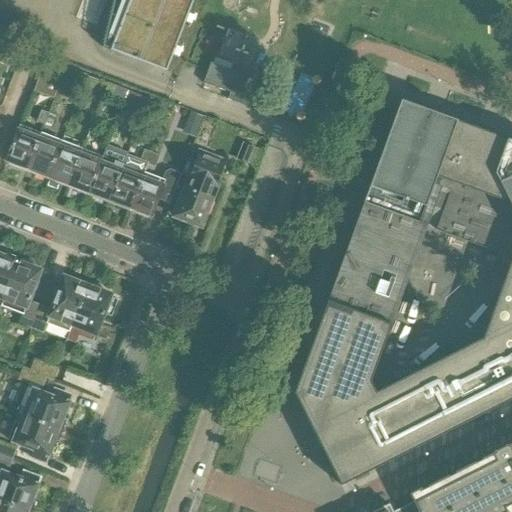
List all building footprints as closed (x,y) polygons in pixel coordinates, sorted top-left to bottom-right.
[(113,0),(101,48),(110,51),(166,72),(178,41),(180,33),(189,11),(192,0),(113,0)] [(0,36),(9,12),(0,8),(0,36)] [(9,12),(0,36),(0,42),(10,47),(21,17),(9,12)] [(211,63),(203,83),(223,91),(231,70),(211,63)] [(89,76),(68,68),(63,81),(84,89),(89,76)] [(34,91),(53,99),(60,82),(40,74),(34,91)] [(100,80),(89,76),(84,89),(81,95),(87,97),(100,80)] [(254,88),(244,84),(235,81),(230,93),(228,100),(247,107),(254,88)] [(128,91),(128,92),(120,112),(141,120),(148,99),(128,91)] [(341,486),(511,399),(511,141),(401,100),(294,394),(341,486)] [(160,107),(169,110),(171,104),(162,101),(160,107)] [(196,134),(203,114),(190,110),(183,130),(196,134)] [(37,122),(44,125),(49,114),(41,111),(37,122)] [(49,114),(44,125),(52,128),(56,117),(49,114)] [(21,166),(28,169),(41,134),(24,127),(20,126),(6,161),(8,161),(9,165),(18,168),(21,166)] [(78,138),(85,141),(89,129),(82,126),(78,138)] [(88,192),(89,192),(102,157),(89,152),(97,132),(89,129),(85,141),(82,149),(68,184),(76,187),(76,190),(85,194),(88,192)] [(47,176),(48,176),(61,141),(41,134),(28,169),(34,171),(35,175),(44,178),(47,176)] [(62,182),(68,184),(82,149),(61,141),(48,176),(49,177),(50,180),(59,184),(62,182)] [(237,160),(245,163),(246,163),(252,148),(244,144),(237,160)] [(110,200),(127,157),(128,155),(107,146),(102,157),(89,192),(90,193),(91,196),(100,200),(103,197),(110,200)] [(124,205),(131,208),(144,173),(147,164),(152,153),(144,150),(140,162),(127,157),(110,200),(111,201),(112,204),(121,208),(124,205)] [(188,158),(182,175),(189,178),(215,188),(224,166),(211,161),(213,157),(199,152),(198,154),(192,152),(190,159),(188,158)] [(147,164),(154,167),(159,156),(152,153),(147,164)] [(172,197),(181,175),(181,174),(170,170),(165,172),(162,180),(144,173),(131,208),(138,211),(138,214),(147,218),(150,216),(151,216),(158,199),(164,201),(166,195),(172,197)] [(181,174),(181,175),(189,179),(174,217),(201,227),(215,188),(189,178),(182,175),(181,174)] [(0,303),(16,261),(16,257),(6,253),(2,256),(0,255),(0,303)] [(16,261),(0,303),(0,305),(23,314),(19,324),(30,328),(38,305),(29,302),(33,289),(35,290),(37,283),(36,282),(40,271),(32,267),(31,263),(21,259),(18,262),(17,261),(16,261)] [(46,323),(68,331),(85,286),(84,283),(74,280),(71,282),(63,279),(58,291),(57,290),(54,297),(56,297),(51,310),(38,305),(30,328),(42,333),(46,323)] [(85,286),(68,331),(77,335),(80,329),(95,335),(103,314),(111,317),(117,300),(109,297),(108,292),(98,289),(95,292),(85,288),(85,286)] [(35,361),(31,372),(45,378),(53,381),(57,369),(35,361)] [(45,378),(31,372),(23,369),(19,380),(41,388),(45,378)] [(21,407),(18,416),(61,432),(65,423),(68,422),(67,420),(64,421),(62,420),(68,404),(66,403),(67,402),(67,400),(66,399),(66,397),(65,396),(64,395),(62,394),(61,394),(59,394),(58,394),(56,395),(55,396),(54,397),(53,398),(39,393),(28,388),(21,407)] [(61,432),(18,416),(15,422),(8,440),(33,450),(33,451),(33,453),(33,454),(34,456),(35,457),(36,458),(37,459),(39,459),(40,460),(42,459),(43,459),(44,458),(45,457),(46,456),(47,455),(48,455),(54,439),(57,440),(59,443),(60,442),(59,440),(61,432)] [(0,442),(0,454),(12,459),(16,448),(0,442)] [(414,502),(414,503),(418,511),(507,511),(505,508),(511,504),(511,447),(510,444),(507,446),(507,445),(505,446),(505,447),(496,452),(495,451),(493,452),(494,453),(491,454),(494,461),(414,502)] [(12,459),(0,454),(0,466),(8,470),(12,459)] [(0,502),(23,511),(31,511),(34,505),(37,504),(36,502),(34,504),(30,502),(36,486),(35,485),(35,483),(35,482),(35,480),(34,479),(33,478),(32,477),(31,476),(30,476),(29,476),(27,476),(26,476),(25,477),(23,478),(23,479),(22,480),(0,472),(0,502)] [(23,511),(0,502),(0,511),(23,511)]
